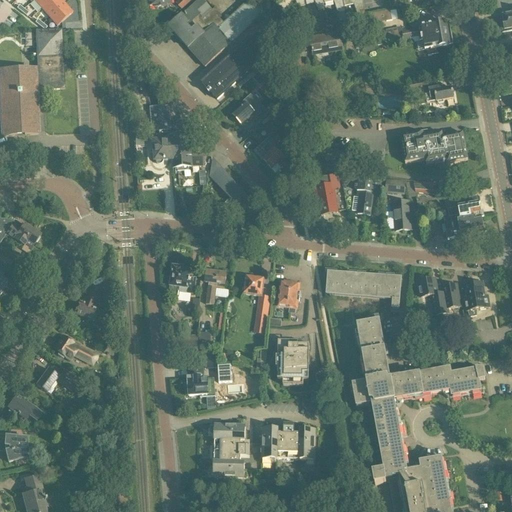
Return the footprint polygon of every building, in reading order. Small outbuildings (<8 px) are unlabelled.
[(35,0),(34,1),(41,10),(52,0),(35,0)] [(60,0),(52,0),(41,10),(49,18),(65,5),(60,0)] [(171,0),(148,0),(149,7),(155,7),(155,9),(167,8),(166,6),(172,6),(171,0)] [(200,0),(182,17),(169,28),(205,68),(263,16),(260,0),(250,0),(224,24),(202,0),(200,0)] [(303,0),(305,6),(304,1),(309,0),(314,0),(318,11),(325,9),(323,0),(303,0)] [(323,0),(325,9),(324,4),(334,2),(338,14),(345,12),(342,0),(323,0)] [(342,0),(345,12),(344,7),(354,5),(358,17),(365,16),(362,0),(342,0)] [(502,17),(499,17),(501,30),(511,27),(511,1),(499,4),(502,17)] [(65,5),(49,18),(57,27),(73,14),(65,5)] [(365,16),(358,17),(360,27),(375,24),(375,23),(391,20),(389,12),(373,15),(374,16),(369,17),(369,15),(365,16)] [(401,30),(387,32),(389,43),(419,38),(419,42),(423,42),(425,51),(427,51),(428,57),(438,55),(437,49),(449,47),(448,46),(453,45),(449,23),(444,24),(444,23),(419,28),(419,30),(409,32),(409,28),(401,30)] [(0,88),(0,89),(3,138),(37,136),(35,92),(64,90),(63,68),(67,68),(66,62),(63,62),(61,31),(35,32),(37,71),(0,73),(0,88)] [(309,37),(297,39),(299,49),(311,47),(312,56),(342,51),(339,34),(310,39),(309,37)] [(250,41),(202,84),(217,101),(265,58),(265,57),(270,52),(257,37),(251,42),(250,41)] [(390,86),(399,85),(396,68),(388,70),(390,86)] [(411,68),(398,69),(398,78),(412,76),(411,68)] [(292,72),(294,82),(303,81),(302,70),(292,72)] [(428,84),(415,86),(418,98),(426,96),(430,96),(431,100),(436,99),(436,103),(454,100),(452,89),(443,91),(443,88),(429,90),(428,84)] [(245,105),(233,116),(234,117),(233,119),(236,122),(238,122),(242,126),(249,119),(250,120),(254,116),(259,121),(266,114),(262,110),(260,111),(255,106),(250,110),(245,105)] [(276,106),(268,112),(272,118),(281,111),(276,106)] [(165,108),(151,109),(153,131),(170,130),(169,113),(166,113),(165,108)] [(275,128),(268,135),(273,140),(278,136),(280,134),(275,128)] [(421,134),(400,138),(405,165),(425,161),(426,165),(446,161),(447,165),(468,161),(463,134),(442,138),(442,134),(433,136),(428,133),(421,134)] [(190,136),(171,137),(171,140),(173,160),(172,160),(173,169),(178,169),(178,172),(188,172),(188,168),(204,167),(203,156),(194,157),(194,151),(191,151),(190,136)] [(269,155),(263,160),(272,170),(273,169),(276,172),(285,163),(283,160),(284,159),(279,154),(282,150),(277,144),(282,141),(278,136),(273,140),(272,141),(276,146),(267,153),(269,155)] [(171,140),(153,142),(155,162),(156,161),(156,162),(156,163),(157,164),(159,165),(160,165),(161,165),(162,164),(163,163),(163,162),(163,161),(172,160),(173,160),(171,140)] [(227,152),(219,158),(222,162),(227,159),(230,163),(226,166),(229,170),(236,165),(227,152)] [(212,161),(210,179),(211,179),(230,200),(223,206),(222,206),(222,207),(242,210),(245,210),(247,208),(248,206),(248,204),(247,202),(244,200),(246,198),(213,161),(212,161)] [(329,186),(316,188),(321,213),(337,210),(333,190),(339,189),(337,176),(328,178),(329,186)] [(354,198),(352,212),(357,213),(357,215),(370,217),(371,206),(369,206),(371,194),(373,194),(373,189),(380,190),(381,181),(372,179),(371,182),(358,181),(358,186),(355,185),(355,190),(357,190),(357,192),(356,198),(354,198)] [(387,182),(386,192),(404,194),(405,184),(387,182)] [(436,187),(413,184),(415,194),(435,196),(436,187)] [(449,219),(444,220),(445,225),(481,219),(484,218),(483,213),(480,214),(478,205),(480,203),(479,199),(478,198),(470,199),(471,206),(458,208),(460,216),(449,218),(449,219)] [(394,213),(384,214),(388,230),(395,230),(395,232),(411,231),(410,210),(409,210),(408,203),(393,204),(394,213)] [(0,243),(6,235),(14,241),(23,247),(25,245),(31,249),(40,237),(24,226),(21,231),(13,226),(14,224),(10,221),(0,219),(0,243)] [(481,219),(445,225),(446,233),(448,241),(468,237),(469,242),(478,240),(477,235),(484,234),(486,232),(485,228),(482,227),(481,219)] [(12,262),(6,258),(3,265),(9,268),(12,262)] [(171,282),(170,291),(177,292),(179,290),(180,289),(187,290),(187,294),(194,295),(196,280),(189,279),(190,272),(182,271),(182,269),(173,268),(172,276),(170,277),(170,280),(171,282)] [(206,272),(205,284),(208,284),(208,288),(205,305),(213,307),(216,290),(224,291),(224,286),(226,275),(206,272)] [(328,274),(327,293),(393,298),(392,309),(399,310),(401,279),(328,274)] [(246,278),(243,296),(261,298),(264,280),(246,278)] [(434,281),(418,284),(421,299),(431,297),(435,317),(448,315),(443,288),(444,295),(437,296),(434,281)] [(281,284),(279,307),(290,308),(289,314),(296,315),(297,303),(299,303),(300,293),(298,292),(299,286),(289,284),(288,283),(284,283),(283,284),(281,284)] [(482,283),(465,286),(467,301),(465,301),(467,313),(468,313),(468,316),(470,318),(476,317),(476,312),(489,309),(487,297),(484,297),(482,283)] [(456,286),(443,288),(448,315),(447,311),(460,308),(456,286)] [(79,303),(74,314),(92,322),(97,311),(94,310),(97,304),(102,306),(106,298),(99,295),(101,291),(91,287),(84,301),(83,300),(81,304),(79,303)] [(259,308),(257,320),(267,322),(268,309),(259,308)] [(404,422),(398,423),(397,419),(395,409),(399,402),(450,392),(451,398),(481,393),(479,382),(485,381),(483,370),(478,369),(476,370),(476,373),(449,378),(448,372),(389,383),(387,381),(381,346),(384,345),(381,329),(378,329),(377,323),(376,323),(375,318),(368,320),(369,324),(357,326),(359,333),(356,333),(358,349),(361,348),(364,361),(361,362),(364,378),(367,378),(368,383),(367,383),(367,384),(353,387),(356,406),(373,404),(375,405),(381,440),(378,441),(382,458),(384,458),(387,473),(373,475),(376,487),(389,484),(394,511),(451,511),(442,460),(422,464),(424,474),(408,477),(401,440),(407,438),(404,422)] [(269,320),(269,327),(281,328),(281,321),(269,320)] [(200,334),(200,346),(211,347),(211,334),(200,334)] [(63,338),(54,351),(59,354),(58,356),(63,360),(64,358),(70,362),(74,357),(92,366),(96,358),(78,348),(71,344),(73,342),(65,337),(64,339),(63,338)] [(199,342),(177,342),(178,358),(199,357),(199,342)] [(277,358),(277,370),(278,370),(278,382),(284,382),(284,387),(293,387),(293,382),(309,382),(309,370),(311,370),(311,357),(310,357),(310,347),(298,347),(298,348),(290,348),(290,344),(279,344),(279,358),(277,358)] [(231,367),(218,367),(219,384),(232,384),(232,383),(236,382),(236,372),(231,372),(231,367)] [(47,370),(36,386),(47,394),(56,381),(72,393),(79,383),(73,379),(75,378),(64,370),(59,376),(57,374),(55,376),(47,370)] [(188,389),(186,389),(186,397),(189,397),(200,397),(200,399),(216,398),(214,380),(205,381),(205,377),(188,379),(188,380),(187,380),(187,388),(188,388),(188,389)] [(16,397),(8,408),(19,416),(25,421),(29,416),(37,422),(42,416),(16,397)] [(263,430),(262,460),(314,462),(315,432),(301,431),(300,436),(294,435),(294,426),(280,426),(277,429),(277,431),(263,430)] [(215,427),(214,479),(244,479),(244,465),(240,465),(240,458),(249,459),(250,445),(248,442),(245,442),(245,427),(215,427)] [(5,437),(4,447),(5,452),(8,463),(29,458),(26,448),(27,439),(5,437)] [(29,495),(23,497),(27,511),(43,511),(41,502),(44,501),(39,479),(25,482),(29,495)] [(505,500),(505,492),(494,492),(494,500),(505,500)]
